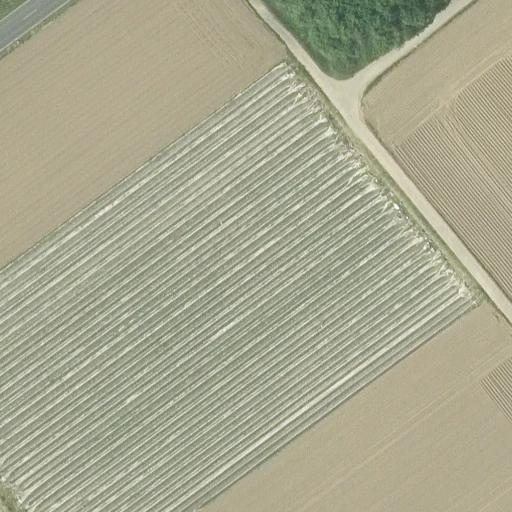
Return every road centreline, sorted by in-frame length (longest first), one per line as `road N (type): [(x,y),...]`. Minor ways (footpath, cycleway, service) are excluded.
road 1 (track): [(511,315),(335,98)]
road 2 (track): [(462,0),(335,98)]
road 3 (track): [(335,98),(255,0)]
